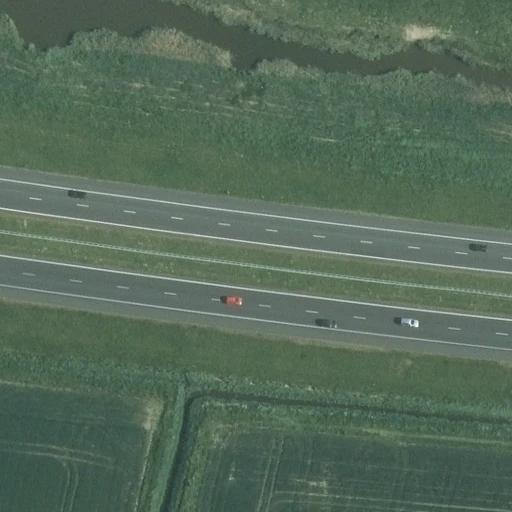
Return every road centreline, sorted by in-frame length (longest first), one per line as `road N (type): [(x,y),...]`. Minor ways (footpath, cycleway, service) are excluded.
road 1 (motorway): [(511,250),(0,187)]
road 2 (motorway): [(0,277),(511,338)]
